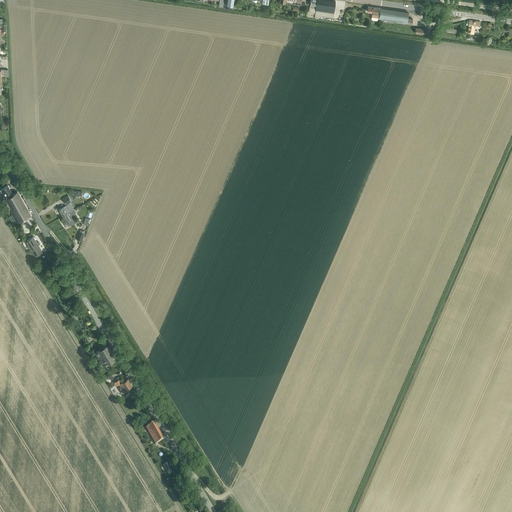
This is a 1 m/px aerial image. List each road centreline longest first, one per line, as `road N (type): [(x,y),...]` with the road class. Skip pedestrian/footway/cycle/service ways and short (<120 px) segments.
road 1 (unclassified): [(213,511),(0,156)]
road 2 (tertiary): [(511,22),(356,0)]
